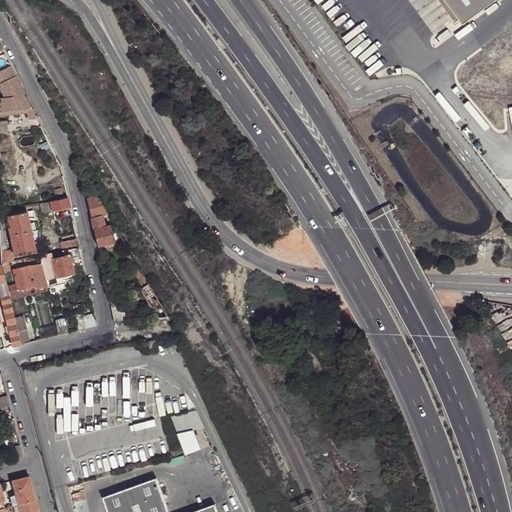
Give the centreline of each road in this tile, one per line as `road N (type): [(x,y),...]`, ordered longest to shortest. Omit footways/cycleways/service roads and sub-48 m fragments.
road 1 (motorway): [(165,0),(354,271),(429,424),(458,511)]
road 2 (secondary): [(85,0),(200,204),(245,252),(305,275),(431,282)]
road 3 (motorway): [(430,335),(204,0)]
road 4 (motorway): [(430,335),(384,228),(239,0)]
road 5 (unclassified): [(110,332),(80,186),(0,23)]
road 6 (motorway): [(495,511),(430,335)]
